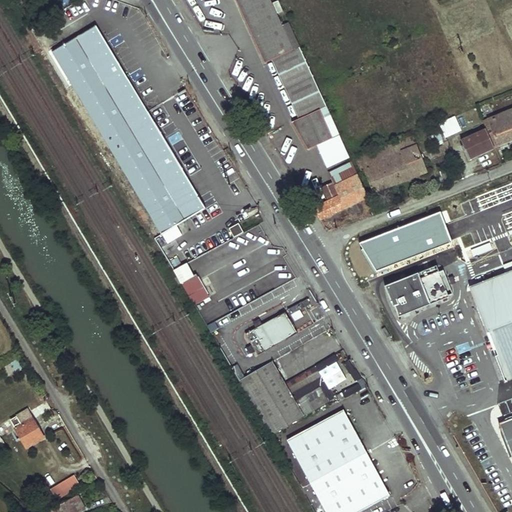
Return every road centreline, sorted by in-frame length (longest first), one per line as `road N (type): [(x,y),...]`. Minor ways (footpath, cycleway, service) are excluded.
road 1 (primary): [(176,40),(308,252)]
road 2 (residential): [(122,511),(0,306)]
road 3 (residential): [(308,252),(511,167)]
road 4 (primary): [(475,511),(379,368)]
road 5 (primary): [(379,368),(452,511)]
road 6 (primary): [(308,252),(379,368)]
